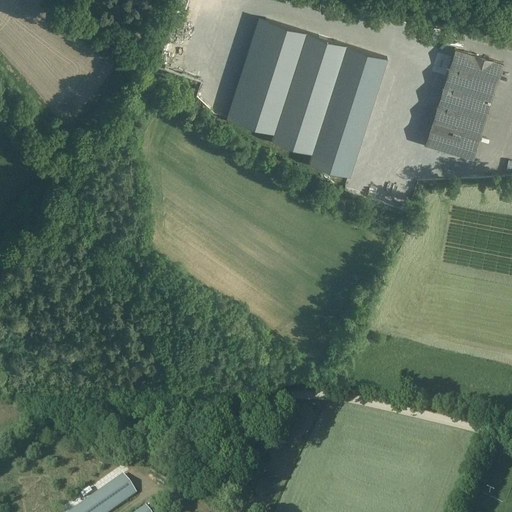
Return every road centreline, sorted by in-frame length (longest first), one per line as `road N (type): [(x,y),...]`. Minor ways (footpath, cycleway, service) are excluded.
road 1 (track): [(0,101),(74,191),(215,396)]
road 2 (track): [(511,435),(337,394),(215,396)]
road 3 (track): [(215,396),(0,371)]
road 4 (track): [(215,396),(249,455),(251,473),(233,511)]
